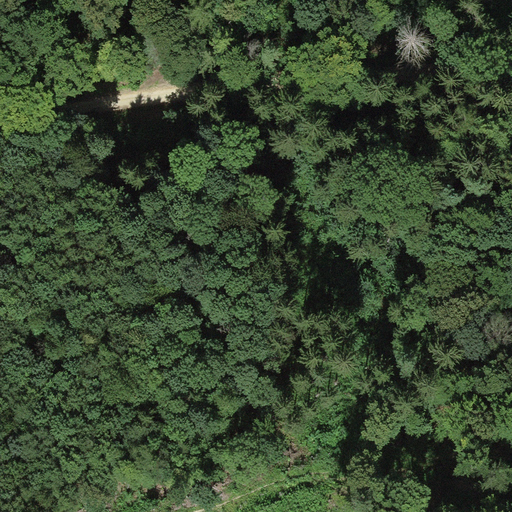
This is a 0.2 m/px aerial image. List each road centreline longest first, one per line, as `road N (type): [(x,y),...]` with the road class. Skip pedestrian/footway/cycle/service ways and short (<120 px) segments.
road 1 (track): [(511,63),(261,99),(0,149)]
road 2 (track): [(77,511),(314,448),(511,459)]
